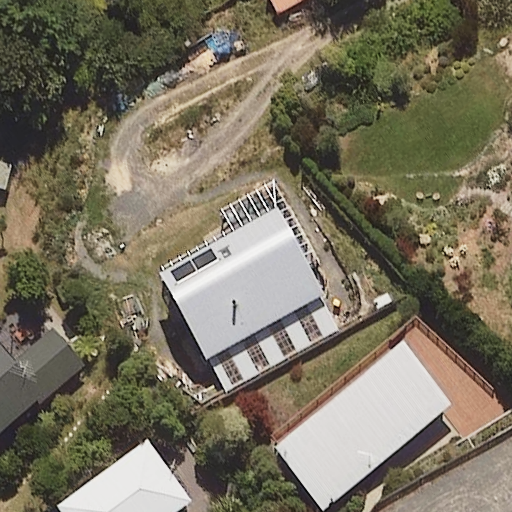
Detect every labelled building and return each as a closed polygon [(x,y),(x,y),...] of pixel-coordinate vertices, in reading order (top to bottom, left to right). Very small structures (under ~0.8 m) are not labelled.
[(15,0),(24,9),(33,0),(15,0)] [(280,212),(164,272),(225,390),(342,330),(280,212)] [(163,279),(147,257),(104,288),(120,311),(163,279)] [(0,359),(0,449),(112,337),(71,297),(5,364),(0,359)] [(407,340),(282,452),(335,511),(461,400),(407,340)] [(60,511),(176,511),(198,494),(152,438),(60,511)]
